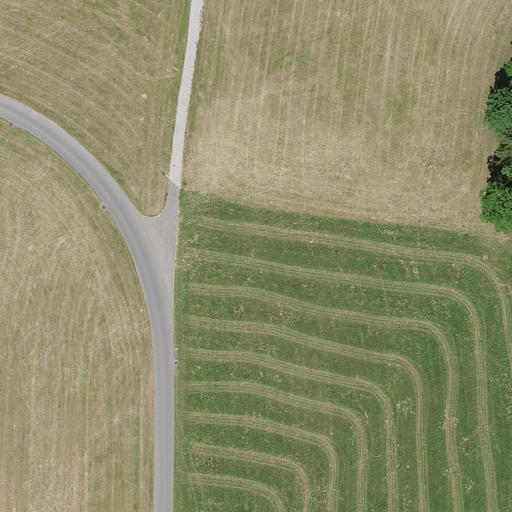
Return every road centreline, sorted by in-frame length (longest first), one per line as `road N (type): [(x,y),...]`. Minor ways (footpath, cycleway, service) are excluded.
road 1 (tertiary): [(0,105),(68,148),(104,186),(159,276),(164,511)]
road 2 (track): [(159,276),(200,0)]
